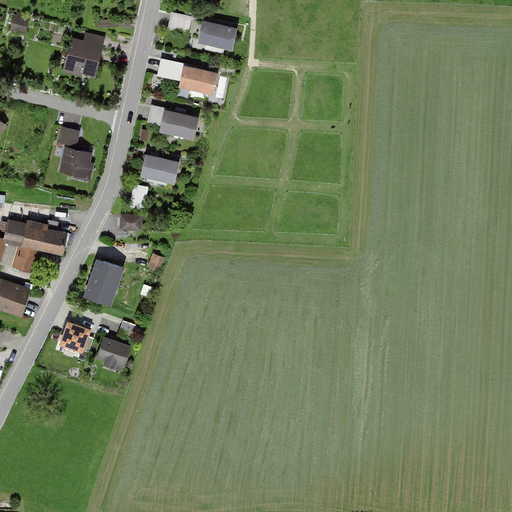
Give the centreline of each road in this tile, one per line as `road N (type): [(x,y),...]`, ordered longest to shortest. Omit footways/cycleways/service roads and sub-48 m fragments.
road 1 (unclassified): [(0,416),(109,195),(127,120)]
road 2 (residential): [(0,90),(127,120)]
road 3 (unclassified): [(127,120),(154,0)]
